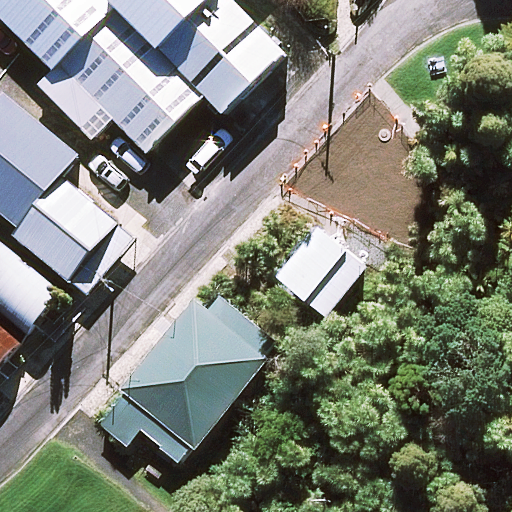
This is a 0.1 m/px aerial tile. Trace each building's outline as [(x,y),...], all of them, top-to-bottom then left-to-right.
[(115,15),(110,10),(100,0),(17,0),(0,16),(0,19),(52,76),(59,70),(115,15)] [(159,59),(216,1),(214,0),(119,0),(110,10),(115,15),(159,59)] [(279,64),(216,1),(159,59),(203,103),(222,121),(279,64)] [(159,59),(115,15),(59,70),(113,124),(147,158),(203,103),(159,59)] [(93,143),(113,124),(59,70),(52,76),(39,89),(93,143)] [(60,181),(78,162),(2,100),(0,102),(0,219),(18,234),(60,181)] [(343,140),(309,179),(383,242),(417,202),(343,140)] [(122,229),(60,181),(18,234),(11,245),(74,292),(122,229)] [(137,241),(122,229),(74,292),(89,303),(137,241)] [(324,326),(366,271),(316,233),(273,287),(324,326)] [(0,314),(29,338),(61,298),(0,248),(0,314)] [(223,301),(208,318),(263,364),(278,347),(223,301)] [(208,318),(191,305),(117,397),(125,404),(188,453),(194,457),(267,366),(263,364),(208,318)] [(0,370),(18,347),(0,332),(0,370)] [(179,464),(188,453),(125,404),(105,429),(132,451),(144,436),(179,464)]
